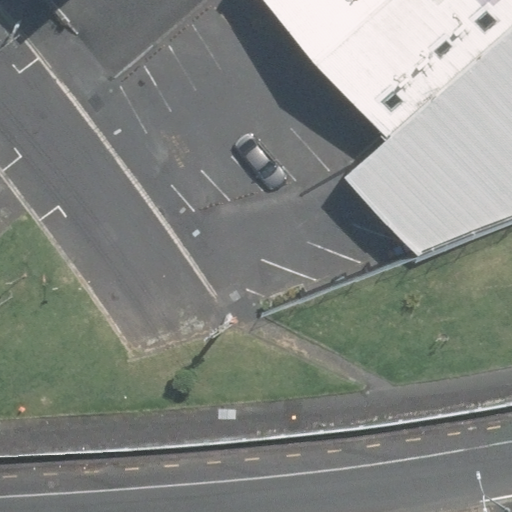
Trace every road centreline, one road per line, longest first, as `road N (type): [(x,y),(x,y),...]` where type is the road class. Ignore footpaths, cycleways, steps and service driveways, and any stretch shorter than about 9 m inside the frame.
road 1 (primary): [(108,511),(348,491),(511,466)]
road 2 (unclassified): [(160,299),(0,77)]
